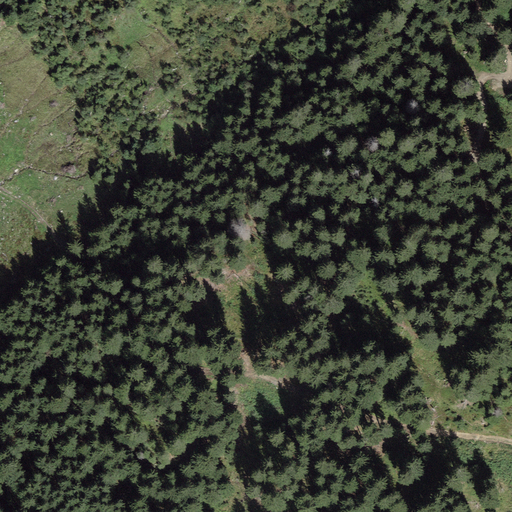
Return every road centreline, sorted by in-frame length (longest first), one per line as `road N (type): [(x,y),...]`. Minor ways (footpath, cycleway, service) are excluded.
road 1 (track): [(511,443),(383,422),(254,373),(203,372),(173,359),(98,289),(36,213),(0,187)]
road 2 (track): [(482,0),(505,48),(504,71),(474,133),(474,173),(511,235)]
